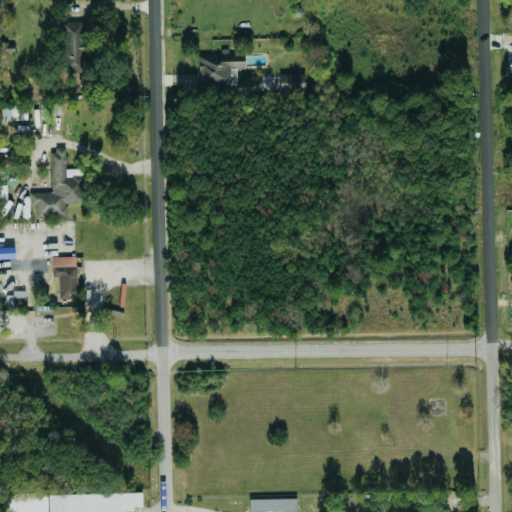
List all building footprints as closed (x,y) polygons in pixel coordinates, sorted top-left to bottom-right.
[(83,70),(83,20),(62,20),(62,70),(83,70)] [(236,66),(244,66),(243,52),(197,53),(198,82),(237,81),(236,66)] [(304,90),(304,72),(280,72),(280,89),(304,90)] [(49,191),(30,191),(30,216),(66,216),(66,201),(82,202),(83,167),(65,167),(66,148),(50,148),(49,191)] [(58,298),(82,297),(79,254),(51,255),(52,288),(58,288),(58,298)] [(5,291),(5,305),(24,305),(24,290),(5,291)] [(45,493),(45,511),(138,511),(138,492),(45,493)] [(294,510),(294,497),(247,497),(247,510),(294,510)]
